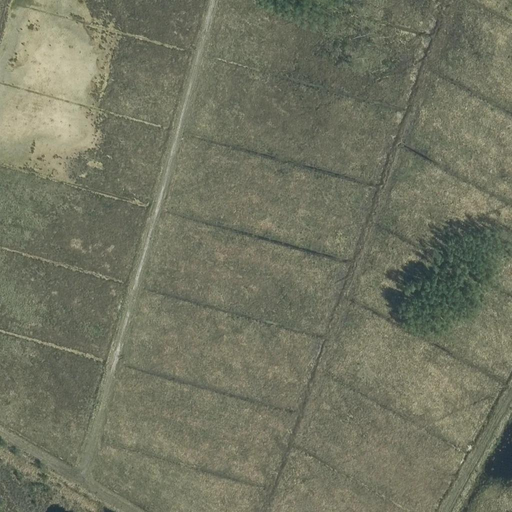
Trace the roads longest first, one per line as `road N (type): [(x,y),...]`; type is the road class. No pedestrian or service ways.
road 1 (track): [(214,0),(114,360)]
road 2 (track): [(133,511),(0,432)]
road 3 (track): [(511,394),(447,511)]
road 4 (track): [(114,360),(79,479)]
